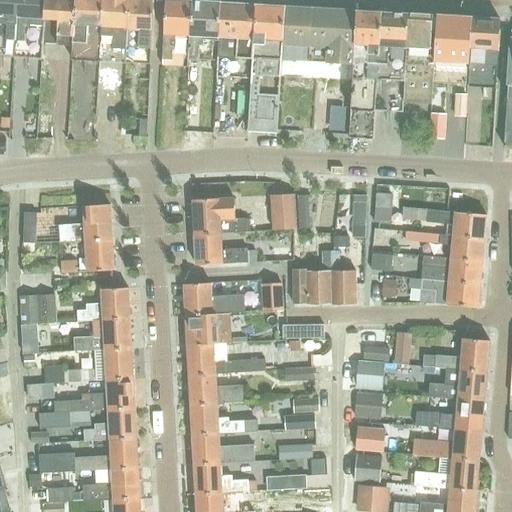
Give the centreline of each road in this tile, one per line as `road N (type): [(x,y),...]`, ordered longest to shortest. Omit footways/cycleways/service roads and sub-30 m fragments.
road 1 (residential): [(501,174),(148,165)]
road 2 (residential): [(169,511),(148,165)]
road 3 (residential): [(504,511),(497,316)]
road 4 (residential): [(302,317),(497,316)]
road 5 (residential): [(0,176),(148,165)]
road 6 (residential): [(497,316),(501,174)]
